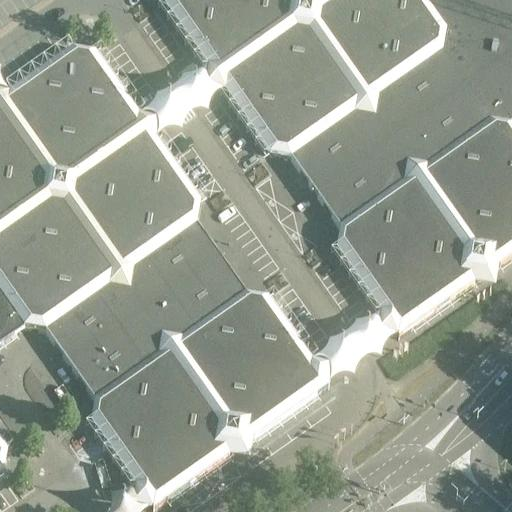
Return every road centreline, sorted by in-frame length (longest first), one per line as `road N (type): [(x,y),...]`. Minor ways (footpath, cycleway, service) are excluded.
road 1 (unclassified): [(108,0),(354,358),(360,390),(345,423)]
road 2 (unclassified): [(223,511),(345,423)]
road 3 (unclassified): [(93,511),(8,389)]
road 4 (unclassified): [(511,348),(411,450)]
